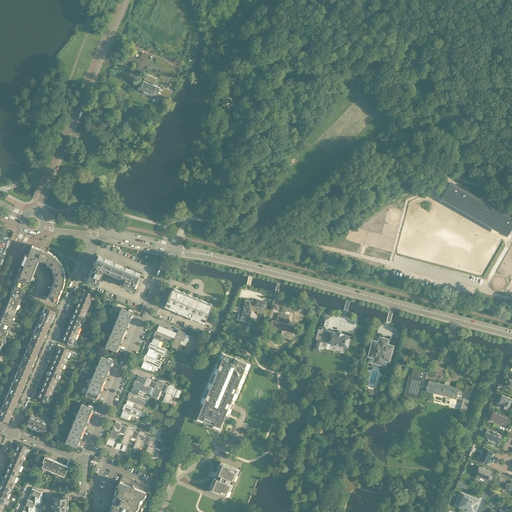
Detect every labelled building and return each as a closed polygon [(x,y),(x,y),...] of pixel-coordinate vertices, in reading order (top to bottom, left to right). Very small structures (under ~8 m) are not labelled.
[(157,0),(146,28),(155,31),(161,16),(177,22),(181,12),(165,5),(167,0),(157,0)] [(143,53),(140,58),(147,61),(149,56),(143,53)] [(372,60),(368,69),(378,74),(382,67),(383,64),(372,59),(372,60)] [(163,89),(154,85),(157,79),(157,80),(157,79),(146,74),(146,75),(149,76),(148,81),(144,79),(141,85),(140,84),(138,90),(153,96),(154,92),(157,94),(157,93),(169,98),(172,91),(164,88),(163,89)] [(440,198),(440,199),(441,199),(441,200),(505,236),(506,236),(507,236),(508,234),(506,233),(511,224),(511,219),(448,183),(445,188),(442,195),(440,198)] [(0,241),(8,244),(10,239),(9,237),(6,236),(1,235),(0,236),(0,235),(0,241)] [(63,289),(64,285),(65,284),(65,283),(65,281),(65,280),(65,278),(65,277),(65,275),(65,273),(65,272),(64,270),(64,268),(63,267),(62,265),(62,264),(61,262),(60,261),(59,260),(58,258),(57,257),(55,256),(54,255),(53,254),(47,251),(46,251),(32,246),(28,255),(26,254),(25,254),(24,256),(25,257),(23,261),(23,260),(22,263),(20,267),(19,269),(20,269),(18,274),(28,278),(32,279),(40,260),(43,261),(43,260),(48,262),(51,266),(54,270),(55,275),(55,280),(54,285),(48,300),(57,303),(63,289)] [(140,274),(136,273),(133,272),(134,269),(130,267),(129,270),(98,256),(87,282),(96,285),(98,283),(99,283),(103,275),(123,284),(134,289),(140,274)] [(26,283),(28,278),(18,274),(16,279),(26,283)] [(24,288),(26,283),(16,279),(14,284),(24,288)] [(22,293),(24,288),(14,284),(12,289),(22,293)] [(211,306),(211,305),(211,304),(210,303),(209,303),(203,301),(202,300),(201,300),(200,299),(199,299),(198,299),(197,298),(196,298),(195,297),(194,297),(193,297),(190,295),(189,295),(188,294),(187,294),(185,293),(184,293),(183,292),(182,292),(176,290),(175,289),(174,288),(173,288),(172,289),(172,290),(171,290),(172,291),(165,307),(204,323),(210,307),(211,307),(211,306)] [(19,298),(22,293),(12,289),(10,294),(19,298)] [(91,300),(94,295),(84,290),(81,296),(91,300)] [(21,299),(19,298),(10,294),(8,299),(19,304),(21,299)] [(89,305),(91,300),(81,296),(79,301),(89,305)] [(17,309),(19,304),(8,299),(6,304),(17,309)] [(263,309),(263,307),(264,308),(266,302),(256,299),(255,305),(256,305),(255,307),(251,306),(250,301),(245,300),(243,311),(242,311),(241,315),(242,315),(241,316),(243,317),(247,317),(251,312),(250,311),(252,309),(257,312),(257,318),(256,318),(256,325),(255,325),(255,329),(261,330),(264,317),(267,318),(269,310),(263,309)] [(87,311),(89,305),(79,301),(77,306),(87,311)] [(15,314),(17,309),(6,304),(4,309),(15,314)] [(84,316),(87,311),(77,306),(74,312),(84,316)] [(51,323),(55,312),(45,308),(41,318),(51,323)] [(130,320),(132,314),(133,311),(129,309),(128,311),(122,308),(119,315),(130,320)] [(13,319),(15,314),(4,309),(1,314),(13,319)] [(82,322),(84,316),(74,312),(72,317),(82,322)] [(0,319),(11,324),(13,319),(1,314),(0,318),(0,319)] [(286,324),(288,316),(279,314),(278,322),(286,324)] [(127,327),(128,323),(130,320),(119,315),(112,331),(123,336),(126,329),(127,329),(128,327),(127,327)] [(342,333),(338,332),(336,332),(329,330),(328,332),(325,331),(325,329),(326,329),(329,317),(322,315),(319,327),(321,328),(321,330),(318,329),(316,339),(315,339),(313,349),(320,351),(323,341),(322,341),(322,340),(326,341),(326,342),(334,344),(334,345),(339,346),(347,348),(348,346),(349,346),(349,343),(350,336),(344,334),(342,333)] [(80,327),(82,322),(72,317),(70,323),(80,327)] [(46,334),(51,323),(41,318),(36,330),(46,334)] [(0,325),(9,329),(11,324),(0,319),(0,325)] [(294,333),(296,326),(286,324),(278,322),(271,320),(270,327),(274,328),(274,327),(294,332),(294,333)] [(77,333),(80,327),(70,323),(67,328),(77,333)] [(0,331),(7,334),(9,329),(0,325),(0,331)] [(75,338),(77,333),(67,328),(65,334),(75,338)] [(41,345),(46,334),(36,330),(31,341),(41,345)] [(120,342),(122,339),(123,336),(112,331),(105,347),(116,352),(119,344),(120,345),(121,343),(120,342)] [(163,334),(160,332),(156,331),(156,333),(154,332),(153,335),(154,336),(151,343),(158,346),(160,340),(169,344),(172,338),(169,336),(166,335),(163,334)] [(187,343),(190,336),(183,333),(183,332),(180,331),(180,332),(178,331),(177,333),(175,339),(171,347),(178,350),(181,341),(187,343)] [(72,345),(75,338),(65,334),(62,340),(65,341),(64,343),(69,345),(70,343),(72,345)] [(199,348),(202,341),(195,338),(195,337),(192,336),(192,337),(190,336),(187,343),(183,352),(190,355),(193,346),(199,348)] [(37,356),(41,345),(31,341),(27,351),(37,356)] [(388,361),(392,346),(386,345),(387,343),(379,341),(379,343),(373,341),(369,355),(375,357),(374,362),(381,364),(383,359),(388,361)] [(164,356),(167,350),(158,346),(151,343),(151,345),(149,344),(148,347),(149,348),(146,355),(153,358),(155,352),(164,356)] [(67,357),(69,352),(67,351),(67,349),(62,347),(62,349),(59,347),(57,353),(67,357)] [(32,367),(37,356),(27,351),(22,363),(32,367)] [(235,403),(251,365),(220,352),(217,360),(214,366),(199,402),(206,405),(205,408),(202,406),(196,420),(219,430),(225,416),(223,415),(224,412),(230,415),(232,410),(231,409),(232,404),(234,405),(235,403)] [(65,363),(67,357),(57,353),(55,358),(65,363)] [(159,368),(162,362),(153,358),(146,355),(145,357),(144,356),(143,359),(144,360),(141,367),(148,370),(150,364),(159,368)] [(110,368),(112,361),(113,359),(109,357),(108,359),(102,356),(99,363),(110,368)] [(62,368),(65,363),(55,358),(52,364),(62,368)] [(27,378),(32,367),(22,363),(17,373),(27,378)] [(107,374),(109,371),(110,368),(99,363),(92,379),(103,384),(106,377),(107,377),(108,375),(107,374)] [(60,373),(62,368),(52,364),(50,369),(60,373)] [(58,379),(60,373),(50,369),(48,375),(58,379)] [(457,388),(449,386),(448,386),(449,384),(446,383),(444,385),(429,381),(428,385),(424,384),(426,373),(413,369),(411,376),(409,375),(403,396),(417,400),(420,387),(427,389),(426,390),(454,398),(454,399),(462,401),(460,410),(465,412),(467,405),(468,405),(470,398),(469,398),(472,387),(466,385),(464,392),(457,390),(457,388)] [(23,389),(27,378),(17,373),(13,384),(23,389)] [(55,384),(58,379),(48,375),(45,380),(55,384)] [(100,390),(102,387),(103,384),(92,379),(86,395),(97,399),(100,392),(100,393),(101,391),(100,390)] [(53,390),(55,384),(45,380),(43,386),(53,390)] [(166,393),(169,386),(162,383),(162,382),(159,380),(159,381),(157,381),(156,383),(154,388),(150,397),(157,399),(161,390),(166,393)] [(142,383),(139,382),(136,381),(135,382),(134,382),(132,385),(134,385),(131,393),(137,395),(140,390),(149,394),(151,387),(148,386),(145,385),(142,383)] [(18,400),(23,389),(13,384),(8,395),(18,400)] [(179,398),(181,391),(174,388),(174,387),(171,385),(171,386),(169,386),(166,393),(162,402),(169,404),(173,395),(179,398)] [(51,395),(53,390),(43,386),(41,391),(51,395)] [(375,390),(367,388),(365,395),(373,397),(375,390)] [(49,398),(51,395),(41,391),(38,397),(41,398),(40,400),(49,404),(51,399),(49,398)] [(144,406),(146,399),(137,395),(131,393),(130,394),(129,394),(127,397),(128,397),(125,405),(132,407),(135,402),(144,406)] [(13,411),(18,400),(8,395),(3,406),(13,411)] [(500,400),(499,403),(500,406),(504,408),(503,408),(508,410),(508,408),(509,407),(510,405),(511,405),(511,400),(511,401),(511,399),(502,395),(500,399),(500,400)] [(90,416),(92,409),(93,407),(89,405),(88,406),(82,404),(79,411),(90,416)] [(139,418),(141,411),(132,407),(125,405),(125,406),(124,406),(122,409),(123,409),(120,417),(127,420),(130,414),(139,418)] [(0,418),(8,422),(13,411),(3,406),(0,413),(0,418)] [(87,422),(88,419),(90,416),(79,411),(72,427),(83,432),(86,425),(87,425),(88,423),(87,422)] [(489,419),(505,426),(506,426),(510,418),(493,411),(489,419)] [(32,428),(36,418),(31,415),(30,418),(28,417),(26,422),(27,423),(26,425),(32,428)] [(37,430),(42,420),(36,418),(32,428),(37,430)] [(46,420),(43,418),(42,420),(37,430),(43,432),(44,430),(46,430),(47,426),(49,427),(52,420),(47,418),(46,420)] [(124,434),(127,427),(120,424),(121,423),(117,422),(117,423),(115,422),(109,438),(112,439),(115,441),(119,432),(124,434)] [(81,438),(82,435),(83,432),(72,427),(66,442),(77,447),(79,440),(80,440),(81,438)] [(125,451),(131,437),(136,439),(139,432),(132,429),(133,428),(129,427),(129,428),(127,427),(124,434),(121,443),(124,444),(121,450),(125,451)] [(502,435),(487,429),(484,436),(499,443),(502,435)] [(148,444),(151,437),(144,434),(145,433),(141,432),(141,433),(139,432),(136,439),(133,448),(139,451),(143,442),(148,444)] [(161,449),(164,443),(156,439),(157,438),(153,437),(153,438),(151,437),(148,444),(145,453),(151,456),(155,447),(161,449)] [(25,454),(28,449),(25,448),(26,446),(21,444),(20,446),(18,445),(15,450),(25,454)] [(487,463),(492,452),(484,448),(479,460),(487,463)] [(23,460),(25,454),(15,450),(13,456),(23,460)] [(21,465),(23,460),(13,456),(11,461),(21,465)] [(64,476),(69,466),(62,463),(60,462),(60,463),(45,456),(43,461),(44,462),(42,467),(64,476)] [(18,471),(21,465),(11,461),(8,467),(18,471)] [(235,481),(240,470),(220,462),(216,473),(215,473),(218,474),(216,478),(214,477),(209,489),(228,497),(233,485),(228,483),(230,479),(235,481)] [(494,476),(490,474),(491,471),(479,466),(475,474),(476,475),(475,478),(479,479),(480,477),(485,479),(484,481),(490,484),(494,476)] [(16,477),(18,471),(8,467),(6,472),(16,477)] [(14,482),(16,477),(6,472),(4,478),(14,482)] [(138,508),(139,506),(138,506),(140,502),(140,503),(141,502),(142,500),(142,499),(143,496),(144,496),(145,493),(148,486),(140,482),(138,487),(135,486),(135,485),(132,483),(132,485),(131,484),(131,483),(129,482),(131,478),(122,475),(119,482),(118,485),(118,486),(119,486),(117,489),(116,492),(117,493),(115,496),(114,498),(114,499),(115,500),(113,503),(112,505),(113,506),(112,508),(111,509),(110,511),(135,511),(136,508),(137,509),(137,508),(138,508)] [(13,488),(16,483),(14,482),(4,478),(1,483),(11,488),(13,488)] [(458,480),(457,486),(467,489),(469,484),(458,480)] [(0,489),(9,493),(11,488),(1,483),(0,486),(0,489)] [(42,505),(42,493),(43,494),(43,493),(43,492),(32,488),(30,494),(36,496),(35,502),(36,502),(36,505),(42,505)] [(0,495),(7,499),(9,493),(0,489),(0,495)] [(479,495),(487,499),(489,493),(482,490),(479,495)] [(65,511),(67,497),(65,497),(64,496),(64,495),(61,495),(61,494),(60,497),(54,497),(54,503),(52,503),(52,506),(54,506),(53,511),(65,511)] [(477,504),(478,501),(478,500),(477,500),(476,500),(476,499),(475,499),(474,499),(464,494),(463,494),(463,495),(462,498),(461,498),(460,498),(459,498),(459,499),(458,499),(458,500),(458,501),(458,502),(459,502),(459,503),(460,503),(458,507),(460,507),(460,508),(461,508),(462,509),(463,509),(470,511),(473,511),(475,509),(477,504)] [(35,511),(36,505),(36,502),(35,502),(30,500),(28,499),(25,505),(29,507),(28,511),(35,511)]
